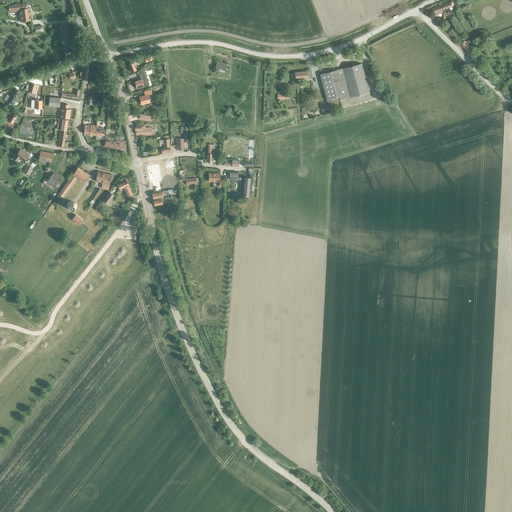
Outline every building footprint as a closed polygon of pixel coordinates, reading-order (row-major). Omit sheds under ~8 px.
[(451,2),(432,8),(434,13),(435,12),(436,15),(443,12),(442,10),(447,8),(453,6),(451,2)] [(23,4),(9,6),(10,12),(20,11),(21,22),(31,20),(29,8),(28,8),(28,4),(23,4)] [(461,44),(469,53),(473,49),(465,41),(461,44)] [(225,70),(227,63),(217,61),(215,71),(218,72),(219,69),(225,70)] [(135,67),(138,65),(136,62),(128,65),(131,72),(136,70),(135,67)] [(342,69),(350,98),(370,92),(362,64),(342,69)] [(342,69),(320,74),(326,100),(340,97),(340,100),(350,98),(342,69)] [(141,79),(135,82),(137,88),(149,84),(144,70),(138,72),(140,78),(141,78),(141,79)] [(307,71),(295,72),(296,79),(300,78),(300,80),(303,79),(303,78),(308,77),(308,79),(311,78),(310,70),(307,70),(308,72),(307,72),(307,71)] [(7,94),(4,100),(12,104),(20,91),(19,91),(15,88),(11,96),(7,94)] [(62,93),(62,97),(68,98),(72,99),(78,100),(80,92),(80,91),(78,91),(77,91),(76,90),(75,95),(68,94),(62,93)] [(148,95),(152,94),(151,90),(144,92),(145,95),(139,97),(141,104),(150,102),(148,95)] [(60,107),(61,98),(60,98),(50,97),(49,106),(60,107)] [(31,100),(31,108),(36,109),(42,109),(42,101),(31,100)] [(62,108),(61,117),(69,118),(71,109),(68,109),(68,105),(63,104),(62,108)] [(14,130),(15,128),(12,125),(18,115),(13,112),(8,121),(5,119),(2,124),(10,129),(11,128),(14,130)] [(60,132),(66,133),(68,120),(59,118),(57,129),(61,130),(60,132)] [(142,126),(135,127),(135,129),(135,131),(136,131),(136,135),(152,134),(152,128),(146,128),(146,126),(142,127),(142,126)] [(97,127),(96,135),(104,136),(105,130),(103,130),(103,128),(98,127),(97,127)] [(66,133),(60,132),(58,146),(64,147),(66,133)] [(124,150),(125,143),(119,142),(120,137),(118,136),(117,142),(116,144),(118,144),(117,149),(124,150)] [(170,147),(169,139),(164,140),(165,148),(166,148),(161,149),(162,154),(171,153),(170,148),(169,148),(169,147),(170,147)] [(184,149),(183,139),(176,139),(176,149),(184,149)] [(117,142),(109,140),(109,141),(106,141),(105,147),(112,148),(117,149),(118,144),(116,144),(117,142)] [(207,144),(207,153),(214,154),(216,154),(219,154),(219,151),(214,151),(214,145),(207,144)] [(20,149),(16,155),(15,156),(14,158),(17,161),(19,158),(24,161),(29,155),(25,151),(23,152),(20,149)] [(51,162),(52,153),(41,151),(39,160),(51,162)] [(158,163),(146,165),(150,184),(154,184),(154,186),(153,186),(154,192),(161,191),(159,184),(158,182),(162,182),(158,163)] [(78,167),(73,175),(77,177),(85,183),(90,175),(78,167)] [(53,171),(51,170),(42,183),(53,190),(55,187),(47,182),(53,171)] [(98,171),(96,181),(103,183),(102,187),(107,188),(108,184),(109,184),(112,175),(98,171)] [(230,172),(229,179),(241,180),(240,190),(242,190),(242,196),(249,196),(251,196),(251,191),(250,190),(250,186),(252,186),(252,178),(253,176),(250,176),(250,178),(243,177),(238,177),(238,173),(230,172)] [(223,186),(223,180),(220,180),(220,173),(209,173),(208,181),(219,182),(219,186),(223,186)] [(77,177),(73,175),(52,205),(56,208),(63,198),(63,197),(77,177)] [(120,183),(117,184),(120,189),(129,185),(126,180),(125,177),(122,179),(120,181),(120,183)] [(120,189),(119,190),(120,192),(124,190),(127,197),(133,195),(129,185),(120,189)] [(169,193),(168,190),(161,191),(154,192),(152,192),(153,199),(163,197),(163,194),(166,193),(166,194),(169,193)] [(110,192),(103,201),(108,204),(110,201),(112,198),(114,196),(110,192)] [(165,202),(168,201),(167,197),(153,200),(154,205),(163,204),(162,201),(164,200),(165,202)] [(72,211),(74,211),(75,210),(76,208),(76,206),(76,205),(76,203),(74,202),(72,201),(71,201),(69,202),(67,203),(67,205),(66,207),(67,208),(68,210),(70,211),(72,211)] [(79,224),(83,220),(76,215),(72,219),(79,224)]
